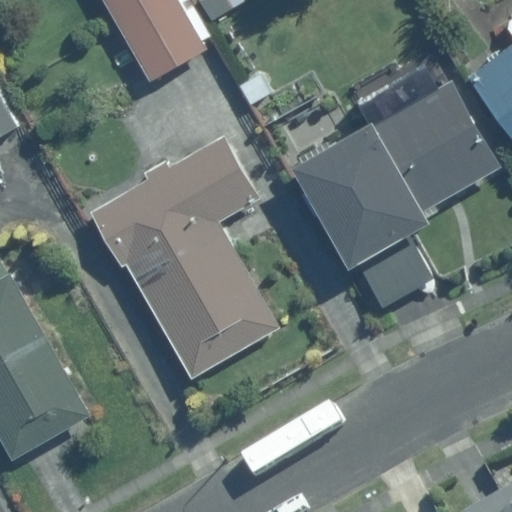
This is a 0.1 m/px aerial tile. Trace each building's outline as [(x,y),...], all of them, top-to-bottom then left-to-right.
[(186,0),(109,0),(158,76),(211,43),(208,38),(215,33),(197,5),(192,8),(186,0)] [(210,0),(219,16),(247,0),(210,0)] [(511,24),(511,40),(471,69),(511,126),(511,13),(507,17),(511,24)] [(456,72),(294,158),(348,260),(364,251),(386,292),(434,266),(412,225),(510,173),(456,72)] [(0,77),(0,136),(24,124),(0,77)] [(122,262),(129,258),(193,370),(285,317),(228,216),(267,194),(229,127),(90,206),(122,262)] [(0,422),(15,448),(96,400),(0,237),(0,422)] [(511,511),(511,482),(465,511),(511,511)]
